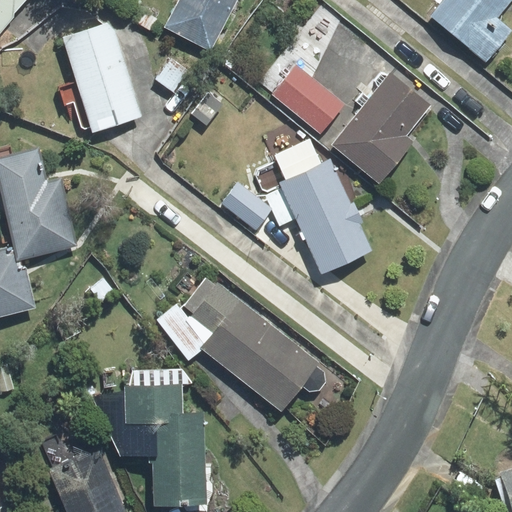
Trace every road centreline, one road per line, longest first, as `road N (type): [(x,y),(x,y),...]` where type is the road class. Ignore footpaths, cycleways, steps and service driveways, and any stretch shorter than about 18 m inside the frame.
road 1 (residential): [(511,198),(471,260),(401,433),(349,511)]
road 2 (unknown): [(122,183),(392,382)]
